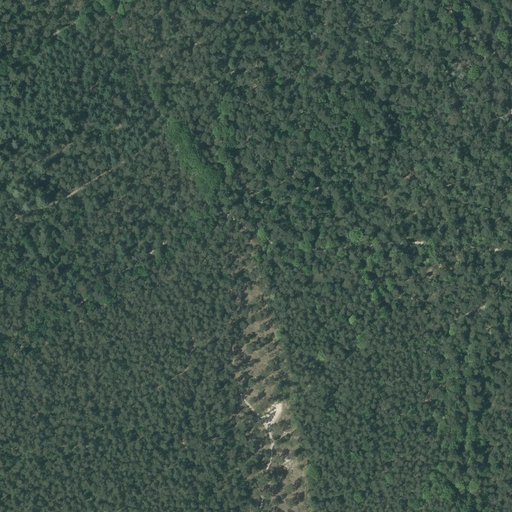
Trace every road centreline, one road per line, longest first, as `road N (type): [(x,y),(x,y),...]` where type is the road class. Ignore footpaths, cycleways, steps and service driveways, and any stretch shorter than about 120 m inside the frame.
road 1 (track): [(199,511),(183,412),(216,201)]
road 2 (track): [(216,201),(0,359)]
road 3 (track): [(216,201),(223,118),(238,66),(256,36),(297,0)]
road 4 (track): [(216,201),(285,247),(379,244)]
road 5 (track): [(461,511),(411,343)]
road 6 (unknown): [(170,126),(96,8)]
road 7 (track): [(379,244),(511,252)]
road 8 (unknown): [(110,0),(0,69)]
